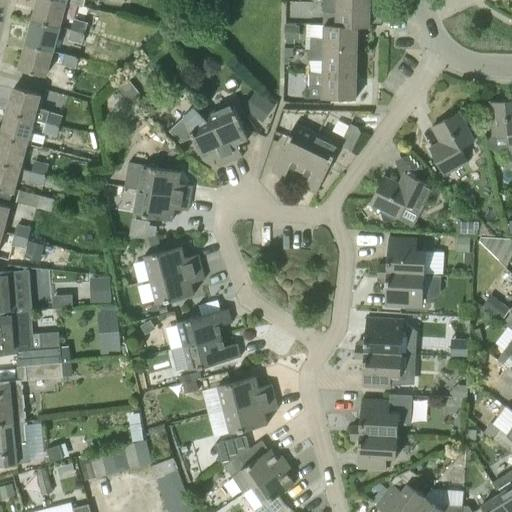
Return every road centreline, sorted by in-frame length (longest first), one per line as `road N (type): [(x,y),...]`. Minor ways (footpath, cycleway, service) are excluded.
road 1 (residential): [(325,352),(248,298),(221,227),(233,211),(334,219)]
road 2 (residential): [(334,219),(334,203),(446,51)]
road 3 (residential): [(339,511),(308,381),(325,352)]
road 4 (residential): [(325,352),(340,323),(347,265),(334,219)]
